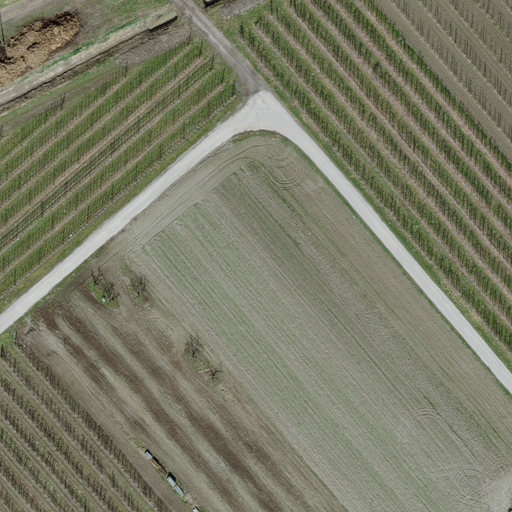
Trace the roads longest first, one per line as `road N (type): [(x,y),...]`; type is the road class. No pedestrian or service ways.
road 1 (unclassified): [(511,383),(306,143),(270,121),(230,127),(0,319)]
road 2 (track): [(174,0),(262,91),(270,121)]
